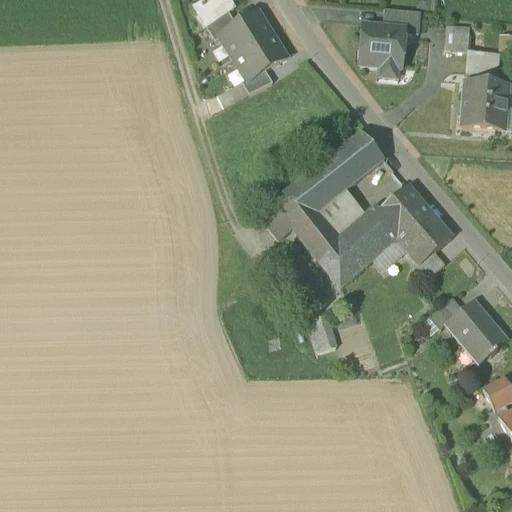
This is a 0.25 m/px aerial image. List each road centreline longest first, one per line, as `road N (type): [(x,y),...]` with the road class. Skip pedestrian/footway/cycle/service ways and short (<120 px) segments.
road 1 (residential): [(284,0),(318,59),(511,285)]
road 2 (residential): [(163,0),(199,123)]
